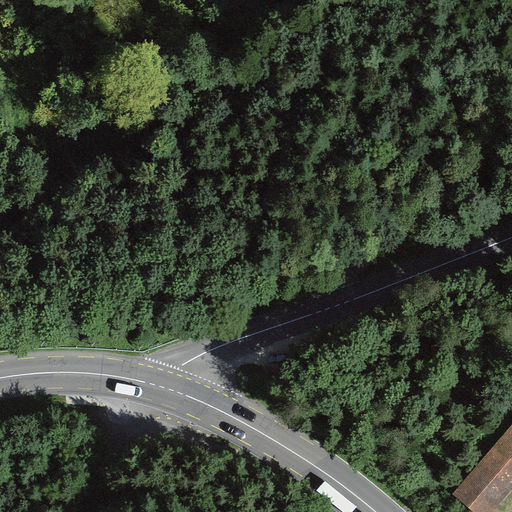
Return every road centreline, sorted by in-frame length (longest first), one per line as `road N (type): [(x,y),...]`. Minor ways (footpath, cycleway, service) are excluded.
road 1 (tertiary): [(511,238),(227,343),(157,386)]
road 2 (secondary): [(157,386),(267,437),(373,511)]
road 3 (track): [(511,153),(365,263),(320,311)]
road 4 (secondary): [(0,378),(84,373),(157,386)]
road 5 (track): [(157,386),(127,420),(89,511)]
